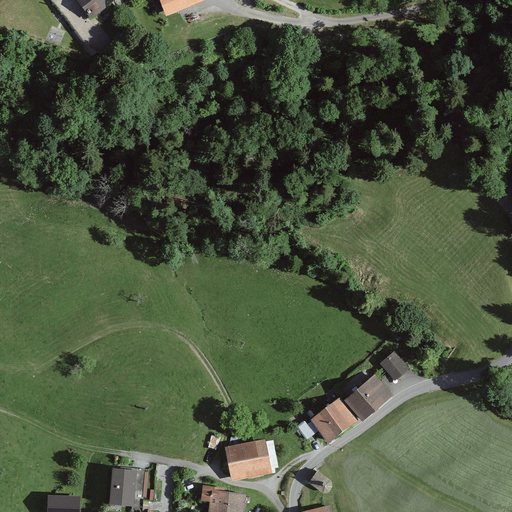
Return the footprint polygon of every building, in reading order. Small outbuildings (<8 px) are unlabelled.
[(74,0),(92,21),(118,0),(74,0)] [(157,0),(164,17),(206,0),(157,0)] [(395,350),(381,363),(396,380),(410,368),(395,350)] [(375,373),(345,398),(363,420),(393,395),(375,373)] [(358,419),(340,396),(310,418),(312,420),(320,430),(328,441),(358,419)] [(307,439),(320,430),(312,420),(307,423),(305,421),(298,426),(307,439)] [(266,439),(225,448),(232,482),(276,473),(275,468),(279,467),(273,440),(266,442),(266,439)] [(139,469),(112,467),(109,503),(132,505),(132,511),(138,511),(139,511),(140,506),(143,506),(146,469),(139,468),(139,469)] [(327,477),(314,468),(306,479),(324,492),(329,492),(333,486),(332,481),(327,477)] [(221,486),(203,484),(201,499),(210,500),(208,511),(226,511),(230,490),(221,489),(221,486)] [(244,511),(247,492),(230,490),(226,511),(244,511)] [(78,511),(79,495),(47,494),(46,511),(78,511)]
